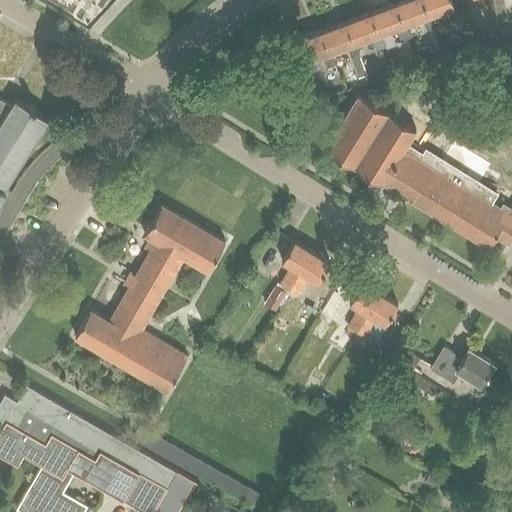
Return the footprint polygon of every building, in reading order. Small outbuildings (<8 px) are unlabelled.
[(434,29),(430,16),(427,17),(421,0),(407,0),(395,5),(402,26),(405,25),(421,19),(426,32),(434,29)] [(450,0),(421,0),(427,17),(430,16),(446,9),(451,23),(452,23),(456,34),(464,31),(460,20),(461,20),(455,5),(453,6),(450,0)] [(493,0),(500,31),(509,29),(502,0),(493,0)] [(402,26),(395,5),(370,14),(377,35),(380,34),(396,28),(401,41),(408,38),(409,38),(405,25),(402,26)] [(384,46),(380,34),(377,35),(370,14),(345,23),(353,45),(355,44),(372,37),(376,49),(384,46)] [(353,45),(345,23),(320,32),(328,53),(330,52),(347,47),(358,78),(367,75),(355,44),(353,45)] [(335,66),(330,52),(328,53),(320,32),(295,42),(302,63),(321,56),(326,69),(335,66)] [(408,38),(401,41),(396,43),(404,65),(416,61),(408,38)] [(416,130),(359,93),(326,148),(382,184),(384,182),(488,248),(495,236),(508,244),(511,237),(511,207),(510,210),(501,204),(499,208),(490,203),(497,192),(423,146),(419,153),(407,145),(416,130)] [(0,97),(0,198),(48,119),(34,111),(36,108),(31,105),(29,107),(14,98),(11,104),(0,97)] [(145,247),(151,251),(110,321),(91,310),(75,337),(167,390),(187,355),(142,329),(183,259),(207,272),(225,241),(162,205),(144,236),(150,239),(145,247)] [(318,282),(330,262),(294,240),(281,260),(290,266),(280,283),(298,294),(308,277),(318,282)] [(385,323),(398,302),(363,281),(351,301),(359,307),(348,324),(366,334),(376,317),(385,323)] [(284,293),(273,286),(262,304),(273,310),(284,293)] [(418,359),(397,345),(390,357),(410,370),(418,359)] [(481,385),(494,363),(469,348),(461,361),(454,357),(456,354),(443,346),(429,368),(449,380),(456,369),(481,385)] [(0,424),(3,427),(0,432),(0,455),(17,466),(23,455),(42,465),(17,510),(21,511),(83,511),(87,506),(62,492),(74,472),(146,511),(153,511),(176,470),(26,386),(16,403),(5,397),(0,405),(0,424)] [(252,505),(258,494),(138,426),(131,438),(252,505)] [(428,475),(424,483),(432,488),(436,480),(428,475)] [(318,497),(339,491),(335,476),(314,481),(318,497)]
